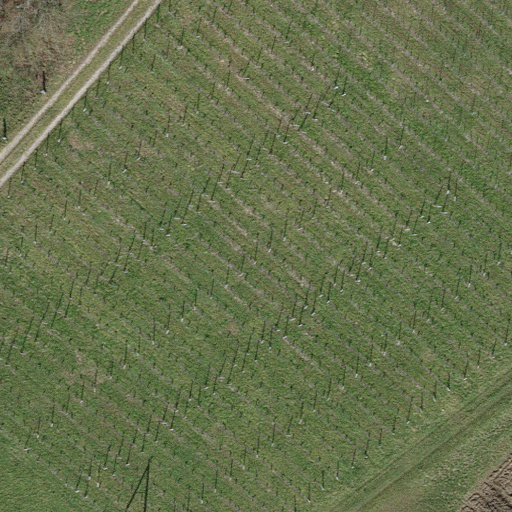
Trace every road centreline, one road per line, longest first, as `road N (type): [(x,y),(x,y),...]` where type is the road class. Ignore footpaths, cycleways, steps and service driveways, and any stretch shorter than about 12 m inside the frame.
road 1 (track): [(132,0),(0,169)]
road 2 (track): [(344,511),(511,377)]
